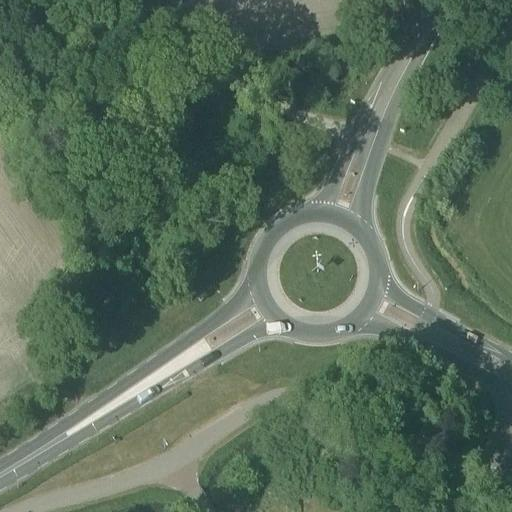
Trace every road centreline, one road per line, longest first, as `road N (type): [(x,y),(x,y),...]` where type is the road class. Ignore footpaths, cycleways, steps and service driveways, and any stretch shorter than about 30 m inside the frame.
road 1 (unclassified): [(19,511),(174,462),(260,406),(290,396),(491,484),(511,485)]
road 2 (primary): [(0,480),(266,307)]
road 3 (track): [(119,0),(256,94),(365,141)]
road 4 (secondary): [(338,217),(365,141),(443,0)]
road 5 (primary): [(511,374),(372,302)]
road 6 (primary): [(338,217),(305,215),(275,231),(258,259),(266,307)]
road 7 (primary): [(266,307),(289,329),(320,335),(350,326),(372,302)]
